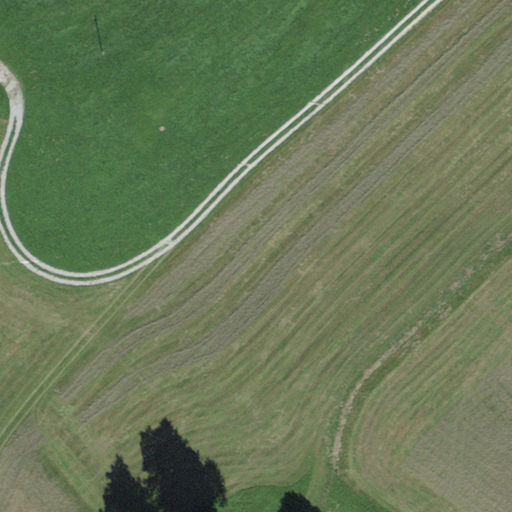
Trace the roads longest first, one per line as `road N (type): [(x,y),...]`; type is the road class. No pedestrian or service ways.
road 1 (track): [(0,227),(8,244),(57,285),(84,285),(131,267),(183,230),(434,0)]
road 2 (track): [(183,230),(0,453)]
